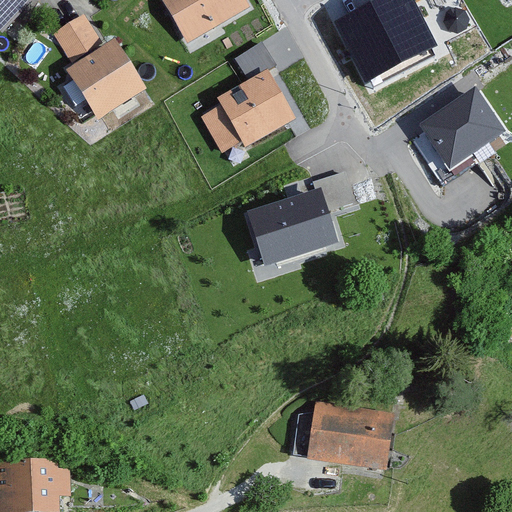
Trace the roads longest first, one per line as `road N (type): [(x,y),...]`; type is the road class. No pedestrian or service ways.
road 1 (residential): [(282,0),(362,141)]
road 2 (residential): [(313,470),(276,473),(199,511)]
